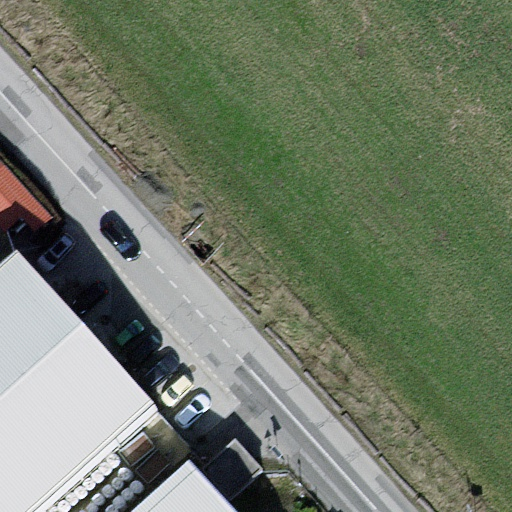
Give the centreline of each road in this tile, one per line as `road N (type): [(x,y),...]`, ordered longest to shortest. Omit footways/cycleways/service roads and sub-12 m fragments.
road 1 (track): [(511,491),(69,0)]
road 2 (unclassified): [(0,116),(376,511)]
